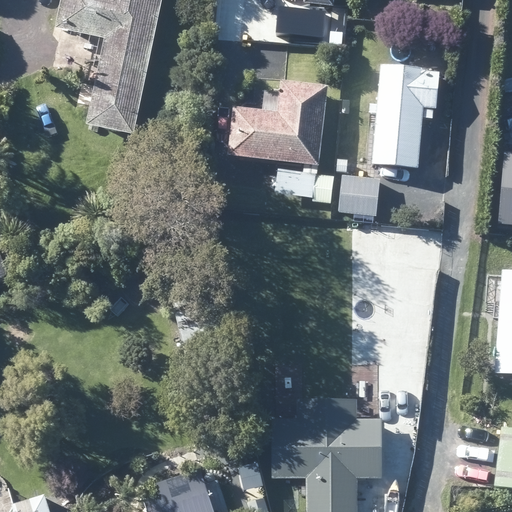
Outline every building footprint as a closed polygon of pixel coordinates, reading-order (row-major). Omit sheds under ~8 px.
[(137,135),(165,0),(64,0),(58,28),(108,39),(100,76),(90,125),(137,135)] [(450,13),(426,13),(426,36),(449,37),(450,13)] [(422,168),(426,119),(436,120),(438,109),(440,109),(443,75),(426,74),(426,68),(383,64),(379,105),(372,105),(371,114),(379,114),(375,164),(422,168)] [(322,167),(331,87),(284,81),(283,95),(270,93),(268,111),(257,110),(236,108),(231,156),(307,164),(307,172),(280,169),(278,193),(314,197),(318,166),(322,167)] [(511,158),(505,158),(502,230),(511,230),(511,158)] [(381,183),(343,181),(341,217),(379,219),(381,183)] [(0,282),(12,278),(0,241),(0,282)] [(505,278),(502,320),(498,372),(511,373),(511,271),(505,271),(505,278)] [(172,292),(187,357),(223,349),(208,284),(172,292)] [(263,304),(241,305),(241,328),(263,328),(263,304)] [(301,511),(352,511),(352,477),(379,477),(379,423),(351,422),(351,402),(297,401),(297,424),(274,424),(274,480),(302,480),(301,511)] [(498,475),(497,488),(511,489),(511,428),(503,427),(502,432),(498,475)] [(217,511),(211,492),(164,507),(165,511),(217,511)] [(54,511),(49,494),(42,496),(14,504),(16,511),(54,511)]
